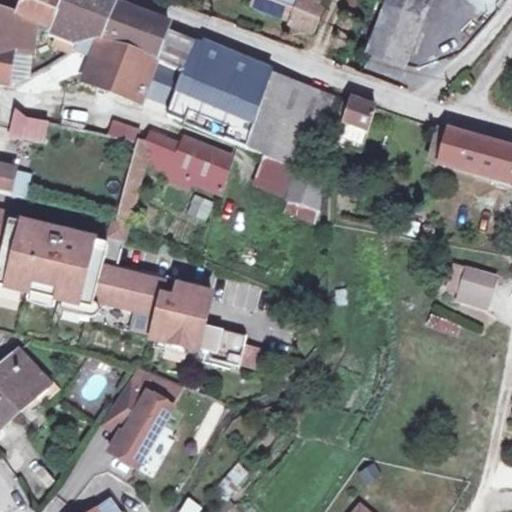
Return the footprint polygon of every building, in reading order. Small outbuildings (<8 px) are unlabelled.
[(0,53),(15,58),(12,92),(18,92),(20,89),(27,20),(37,24),(53,30),(58,21),(65,2),(63,1),(61,0),(24,0),(18,15),(16,14),(15,12),(0,9),(0,53)] [(63,0),(63,1),(65,2),(58,21),(53,30),(60,33),(56,46),(71,52),(74,50),(76,45),(81,31),(156,63),(180,73),(164,118),(236,144),(249,149),(273,73),(233,56),(170,28),(169,32),(94,0),(63,0)] [(328,0),(255,0),(253,4),(292,20),(291,23),(314,33),(328,0)] [(428,0),(388,0),(370,51),(405,65),(428,0)] [(29,83),(37,24),(27,20),(20,89),(29,83)] [(138,108),(156,63),(81,31),(76,45),(82,47),(97,44),(81,85),(138,108)] [(15,58),(0,53),(0,90),(12,92),(15,58)] [(316,90),(273,73),(249,149),(269,157),(305,170),(321,176),(320,153),(322,140),(323,133),(325,125),(328,112),(333,98),(316,90)] [(348,109),(343,126),(336,146),(359,155),(375,109),(351,100),(348,109)] [(343,126),(348,109),(344,107),(338,124),(343,126)] [(25,122),(19,119),(9,112),(0,108),(0,130),(44,141),(47,128),(35,125),(25,122)] [(47,128),(79,135),(83,118),(40,108),(35,125),(47,128)] [(508,184),(511,171),(511,150),(438,128),(429,160),(448,166),(508,184)] [(110,131),(108,141),(130,145),(132,135),(110,131)] [(133,146),(114,225),(124,230),(125,229),(141,167),(172,175),(171,178),(218,194),(232,157),(185,140),(180,152),(178,156),(144,149),(133,146)] [(146,142),(144,149),(178,156),(180,152),(146,142)] [(305,170),(269,157),(263,175),(298,188),(305,170)] [(0,194),(7,196),(10,172),(0,169),(0,194)] [(327,221),(321,181),(321,176),(305,170),(298,188),(294,200),(305,204),(301,214),(327,225),(327,221)] [(25,175),(10,172),(7,196),(21,200),(25,175)] [(186,214),(207,223),(215,203),(194,195),(186,214)] [(0,299),(90,320),(92,308),(94,298),(100,269),(104,254),(106,246),(75,239),(74,246),(49,240),(48,248),(33,245),(36,230),(6,224),(7,219),(0,217),(0,299)] [(461,294),(468,270),(456,266),(449,290),(461,294)] [(239,365),(246,334),(203,324),(210,294),(177,286),(174,302),(161,299),(165,284),(100,269),(94,298),(92,308),(90,320),(89,325),(116,331),(117,326),(153,335),(151,339),(198,350),(196,355),(239,365)] [(498,280),(468,270),(461,294),(490,303),(498,280)] [(347,303),(349,288),(337,286),(335,302),(347,303)] [(490,303),(461,294),(458,303),(487,312),(490,303)] [(432,315),(428,328),(457,336),(461,323),(432,315)] [(244,345),(239,367),(261,372),(266,351),(244,345)] [(0,432),(52,385),(20,352),(0,369),(0,432)] [(151,397),(137,389),(113,419),(131,430),(151,397)] [(175,412),(151,397),(131,430),(126,438),(124,437),(113,456),(139,472),(175,412)] [(235,464),(215,492),(227,501),(248,472),(235,464)] [(365,487),(381,479),(374,465),(358,473),(365,487)] [(178,511),(200,511),(203,507),(186,498),(178,511)]
